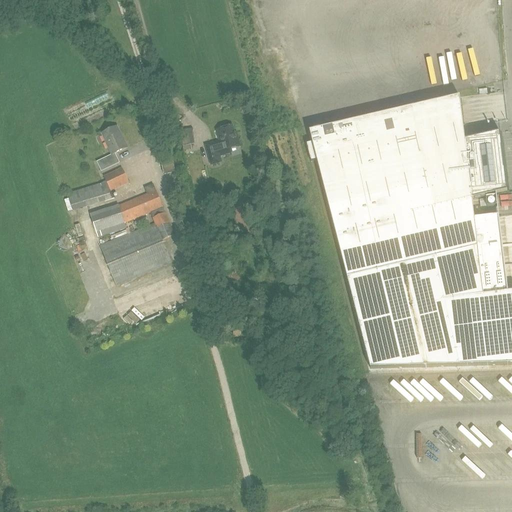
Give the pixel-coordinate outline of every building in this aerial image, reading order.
[(227,0),(230,15),(245,12),(243,0),(227,0)] [(282,84),(271,35),(265,36),(263,26),(239,31),(242,42),(241,42),(252,91),(282,84)] [(295,79),(314,74),(302,27),(283,33),(295,79)] [(100,49),(87,59),(100,76),(114,66),(100,49)] [(511,293),(508,293),(499,217),(475,220),(472,200),(507,193),(500,134),(465,141),(460,98),(310,132),(370,370),(511,365),(511,293)] [(112,156),(115,154),(128,148),(117,127),(102,134),(112,155),(112,156)] [(216,143),(206,146),(212,165),(221,162),(219,157),(231,153),(233,158),(242,155),(239,145),(236,133),(234,134),(232,127),(217,131),(220,139),(221,143),(216,144),(216,143)] [(112,156),(112,155),(97,162),(102,172),(120,163),(115,154),(112,156)] [(174,154),(163,157),(167,174),(178,171),(174,154)] [(106,182),(111,192),(129,183),(122,169),(104,177),(106,182)] [(115,199),(111,192),(106,182),(100,184),(106,201),(115,199)] [(147,195),(156,192),(153,185),(144,188),(147,195)] [(153,219),(166,214),(156,192),(147,195),(119,207),(119,209),(125,224),(150,213),(153,219)] [(98,238),(126,229),(125,224),(119,209),(101,215),(92,218),(98,238)] [(155,224),(162,241),(174,236),(166,214),(153,219),(155,224)] [(77,222),(72,224),(76,235),(81,234),(77,222)] [(172,263),(162,241),(155,224),(100,248),(116,287),(172,263)] [(378,385),(397,402),(403,399),(408,403),(414,400),(417,402),(421,397),(428,402),(435,399),(438,402),(443,395),(435,399),(428,392),(429,392),(424,381),(421,379),(418,382),(421,388),(412,380),(407,385),(399,378),(395,383),(392,380),(387,385),(380,379),(377,383),(378,385)]
